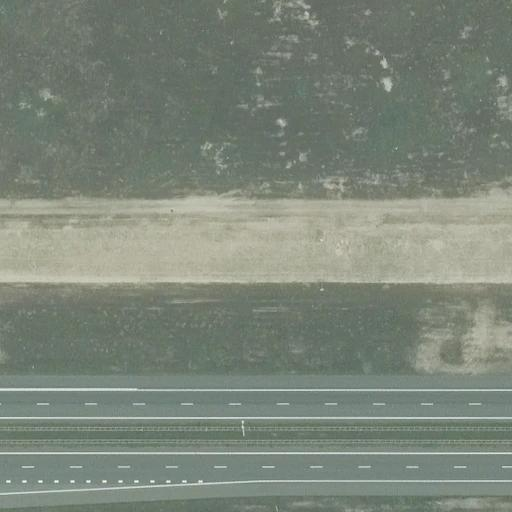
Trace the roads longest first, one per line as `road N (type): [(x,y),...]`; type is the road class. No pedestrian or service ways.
road 1 (trunk): [(0,467),(511,468)]
road 2 (trunk): [(511,405),(0,404)]
